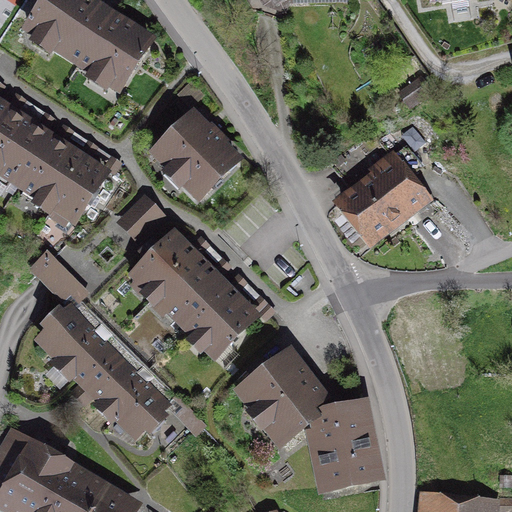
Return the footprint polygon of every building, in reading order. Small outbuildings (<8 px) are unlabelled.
[(149,44),(82,0),(48,0),(29,31),(119,90),(149,44)] [(296,0),(266,0),(277,14),(296,0)] [(431,92),(423,81),(400,97),(409,108),(431,92)] [(45,139),(0,109),(0,171),(14,181),(31,155),(34,157),(45,139)] [(193,120),(157,155),(200,198),(235,162),(220,147),(223,144),(211,132),(208,135),(193,120)] [(104,177),(51,143),(40,160),(42,162),(25,188),(54,208),(49,216),(66,227),(71,219),(75,221),(85,205),(90,208),(98,196),(93,193),(104,177)] [(372,173),(389,159),(378,145),(366,155),(356,143),(331,164),(355,193),(365,184),(374,175),(372,173)] [(425,204),(389,159),(372,173),(374,175),(365,184),(368,188),(344,208),(370,241),(385,229),(389,234),(396,229),(392,223),(415,205),(418,209),(425,204)] [(149,230),(162,217),(145,200),(132,213),(149,230)] [(173,240),(136,277),(178,319),(216,282),(173,240)] [(51,261),(43,269),(77,303),(85,295),(51,261)] [(253,320),(225,291),(187,328),(216,357),(253,320)] [(174,398),(80,304),(42,342),(136,436),(174,398)] [(288,357),(242,392),(282,444),(306,426),(300,419),(323,402),(288,357)] [(318,416),(333,489),(378,481),(363,407),(318,416)] [(55,470),(67,451),(38,434),(1,497),(27,511),(123,511),(125,510),(55,470)] [(430,496),(428,511),(487,511),(489,503),(430,496)] [(511,500),(501,500),(500,511),(511,511),(511,500)]
